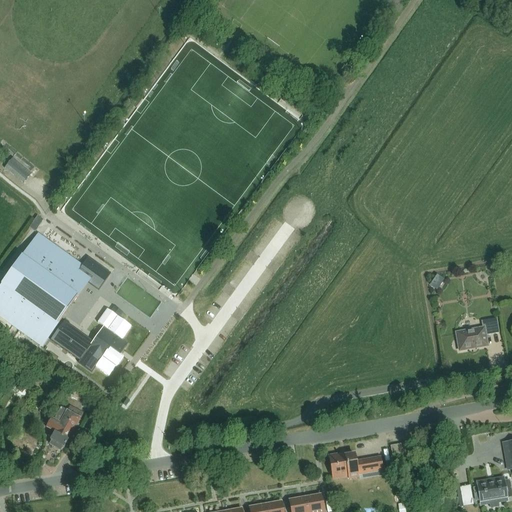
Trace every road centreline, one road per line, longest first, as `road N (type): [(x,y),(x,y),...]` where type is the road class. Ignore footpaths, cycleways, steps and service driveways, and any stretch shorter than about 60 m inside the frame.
road 1 (residential): [(62,479),(66,458),(133,361),(187,302),(415,0)]
road 2 (unclassified): [(243,447),(249,433),(299,420),(324,400),(511,366)]
road 3 (tertiary): [(243,447),(478,406)]
road 4 (tertiary): [(62,479),(243,447)]
